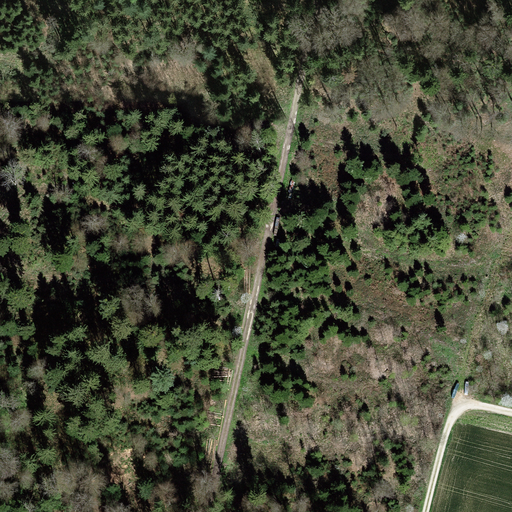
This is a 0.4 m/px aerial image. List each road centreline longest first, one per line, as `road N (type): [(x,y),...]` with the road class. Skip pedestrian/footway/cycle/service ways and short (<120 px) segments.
road 1 (track): [(327,0),(211,511)]
road 2 (track): [(511,248),(455,400),(426,511)]
